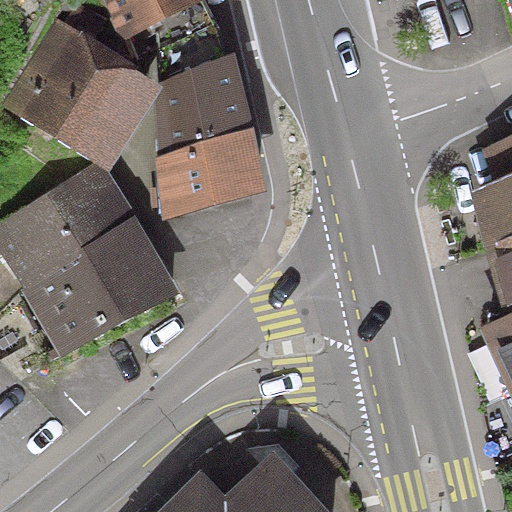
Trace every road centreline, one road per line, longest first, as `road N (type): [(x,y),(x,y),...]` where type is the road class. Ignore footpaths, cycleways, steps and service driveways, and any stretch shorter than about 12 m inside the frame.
road 1 (tertiary): [(49,511),(231,365),(266,349),(392,328)]
road 2 (primary): [(347,132),(392,328)]
road 3 (primary): [(392,328),(442,511)]
road 4 (tertiary): [(511,76),(347,132)]
road 5 (primary): [(309,0),(347,132)]
